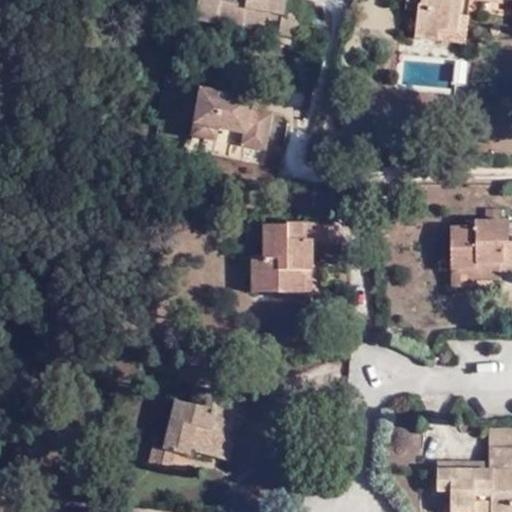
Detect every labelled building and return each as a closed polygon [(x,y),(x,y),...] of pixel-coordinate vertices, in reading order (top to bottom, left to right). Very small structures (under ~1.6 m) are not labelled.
[(209,0),(206,19),(241,25),(242,19),(269,24),(269,29),(286,32),(292,0),(209,0)] [(445,0),(486,0),(487,0),(504,0),(503,9),(511,10),(511,0),(389,0),(388,11),(402,14),(398,35),(420,39),(422,27),(441,30),(445,0)] [(449,43),(456,0),(445,0),(441,30),(422,27),(420,39),(449,43)] [(501,22),(511,23),(511,10),(503,9),(501,22)] [(234,88),(193,80),(183,131),(206,135),(208,123),(234,128),(232,141),(255,145),(261,110),(240,106),(242,95),(233,93),(234,88)] [(186,143),(154,142),(151,161),(184,162),(186,143)] [(443,263),(469,262),(469,256),(494,256),(494,261),(510,260),(511,233),(499,233),(499,212),(467,212),(466,217),(442,219),(443,263)] [(247,285),(294,285),(295,255),(307,254),(306,235),(320,234),(320,215),(279,214),(279,219),(257,219),(257,248),(246,249),(247,285)] [(307,285),(307,254),(295,255),(294,285),(307,285)] [(493,273),(494,261),(494,256),(469,256),(469,262),(469,274),(493,273)] [(469,274),(469,262),(443,263),(443,279),(469,279),(469,274)] [(186,378),(181,392),(195,396),(198,381),(186,378)] [(181,438),(205,444),(215,404),(228,407),(231,389),(198,381),(195,396),(181,392),(167,388),(156,436),(167,439),(179,442),(181,438)] [(217,447),(228,407),(215,404),(205,444),(217,447)] [(511,425),(483,425),(482,441),(511,442),(511,425)] [(162,457),(167,439),(156,436),(144,433),(139,451),(162,457)] [(481,460),(430,460),(429,481),(444,482),(443,511),(467,511),(469,504),(505,504),(506,483),(506,463),(511,463),(511,455),(511,442),(482,441),(481,452),(481,460)] [(429,452),(430,460),(481,460),(481,452),(429,452)]
